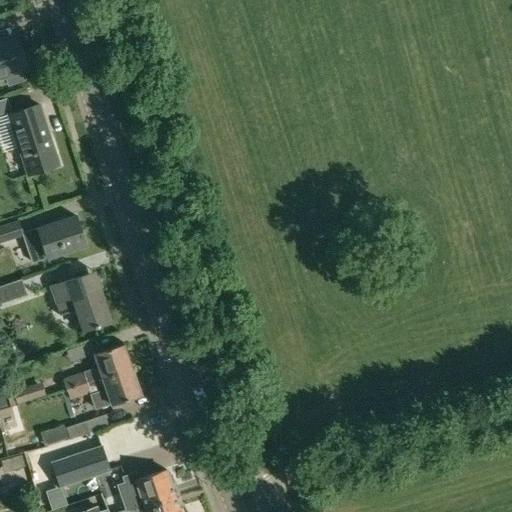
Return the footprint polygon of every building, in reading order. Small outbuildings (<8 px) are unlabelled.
[(0,78),(6,76),(9,84),(25,79),(22,71),(27,69),(16,35),(0,40),(0,78)] [(39,104),(8,115),(28,174),(59,164),(39,104)] [(25,235),(24,235),(32,262),(48,257),(85,244),(76,215),(38,228),(24,232),(25,235)] [(19,219),(0,225),(0,243),(24,235),(25,235),(24,232),(19,219)] [(95,270),(50,286),(60,314),(75,309),(83,330),(112,320),(95,270)] [(22,279),(0,286),(0,303),(27,294),(22,279)] [(84,373),(64,379),(67,388),(103,377),(132,367),(124,343),(95,353),(99,366),(83,371),(84,373)] [(103,377),(67,388),(70,397),(90,391),(91,395),(96,409),(112,404),(141,394),(132,367),(103,377)] [(42,382),(14,391),(18,403),(45,395),(42,382)] [(85,421),(65,427),(69,438),(89,433),(109,426),(105,414),(85,421)] [(112,447),(121,475),(173,458),(164,430),(112,447)] [(33,442),(9,448),(11,456),(24,452),(24,451),(34,448),(33,442)] [(101,445),(52,462),(60,486),(61,488),(110,471),(101,445)] [(21,455),(1,460),(4,471),(24,466),(21,455)] [(166,470),(127,483),(135,507),(144,504),(144,506),(175,496),(166,470)] [(128,511),(180,511),(175,496),(144,506),(144,504),(135,507),(127,510),(128,511)]
